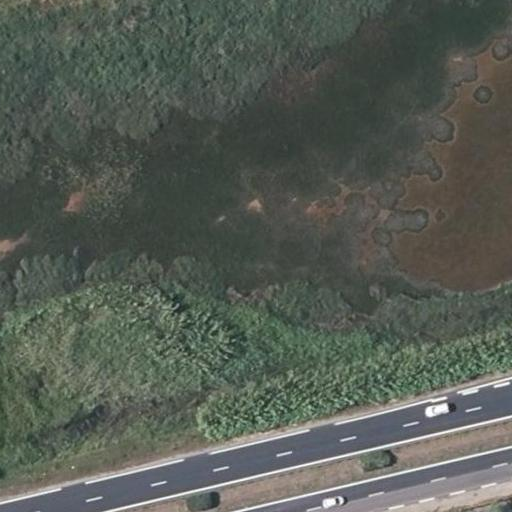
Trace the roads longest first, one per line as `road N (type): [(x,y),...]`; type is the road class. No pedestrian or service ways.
road 1 (trunk): [(511,398),(29,511)]
road 2 (trunk): [(303,511),(511,462)]
